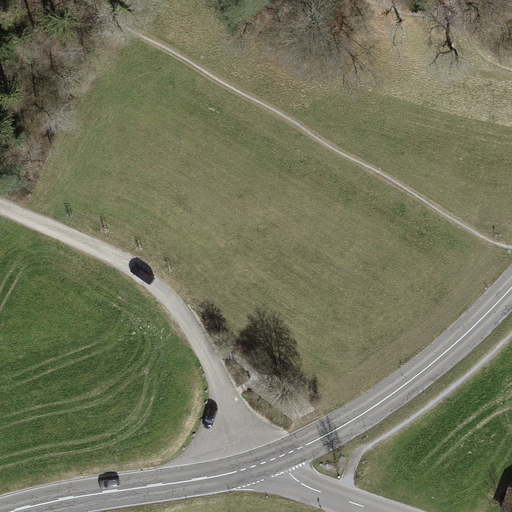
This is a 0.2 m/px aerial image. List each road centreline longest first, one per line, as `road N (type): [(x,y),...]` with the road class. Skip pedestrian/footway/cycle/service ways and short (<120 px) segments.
road 1 (track): [(242,470),(221,385),(170,299),(134,267),(0,204)]
road 2 (tertiary): [(268,462),(395,393),(511,288)]
road 3 (tertiary): [(12,511),(268,462)]
